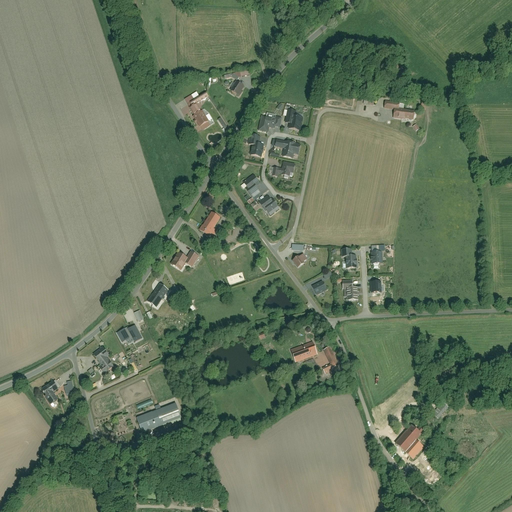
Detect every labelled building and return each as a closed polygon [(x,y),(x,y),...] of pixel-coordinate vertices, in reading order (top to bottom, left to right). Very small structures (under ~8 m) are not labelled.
[(237,72),(238,78),(251,76),(250,70),(237,72)] [(236,83),(230,91),(238,97),(244,89),(236,83)] [(197,92),(185,100),(201,126),(209,121),(198,104),(209,97),(207,93),(201,97),(197,92)] [(289,111),(285,123),(291,125),(289,129),(300,132),(305,115),(289,111)] [(396,111),(395,120),(414,123),(416,115),(396,111)] [(274,129),(276,121),(263,118),(259,132),(268,134),(269,128),(274,129)] [(221,119),(217,122),(226,134),(229,132),(221,119)] [(249,145),(254,146),(252,158),(263,160),(265,146),(259,145),(261,138),(251,136),(249,145)] [(292,160),(293,154),(300,155),(302,144),(278,139),(275,149),(284,152),(283,158),(292,160)] [(297,165),(285,163),(283,170),(275,169),(273,178),(288,181),(289,173),(295,175),(297,165)] [(254,176),(244,184),(248,189),(247,190),(255,200),(262,194),(256,187),(260,184),(254,176)] [(270,197),(260,204),(269,218),(280,210),(270,197)] [(209,211),(198,229),(208,235),(219,218),(209,211)] [(371,248),(371,267),(384,267),(384,248),(371,248)] [(184,263),(189,266),(197,255),(189,250),(185,256),(176,251),(169,263),(180,269),(184,263)] [(299,256),(293,260),(299,269),(305,265),(299,256)] [(356,269),(356,257),(346,258),(346,270),(356,269)] [(357,286),(354,286),(354,281),(341,282),(342,290),(347,290),(347,300),(357,299),(357,286)] [(323,283),(312,289),(316,297),(328,291),(323,283)] [(382,283),(372,283),(372,293),(382,293),(382,283)] [(159,284),(148,301),(157,307),(168,291),(159,284)] [(124,330),(118,334),(123,343),(132,338),(134,343),(141,339),(135,326),(125,331),(124,330)] [(317,358),(321,368),(334,363),(329,350),(318,354),(314,343),(291,350),(296,365),(317,358)] [(103,352),(94,357),(101,368),(110,363),(103,352)] [(52,381),(39,391),(50,405),(57,400),(53,393),(58,389),(52,381)] [(65,388),(67,396),(75,395),(72,383),(68,384),(69,388),(65,388)] [(137,418),(143,434),(181,420),(176,405),(137,418)] [(421,425),(416,431),(412,427),(396,444),(407,454),(428,431),(421,425)] [(408,455),(413,459),(424,447),(418,442),(408,455)] [(419,465),(408,475),(414,481),(425,471),(419,465)]
